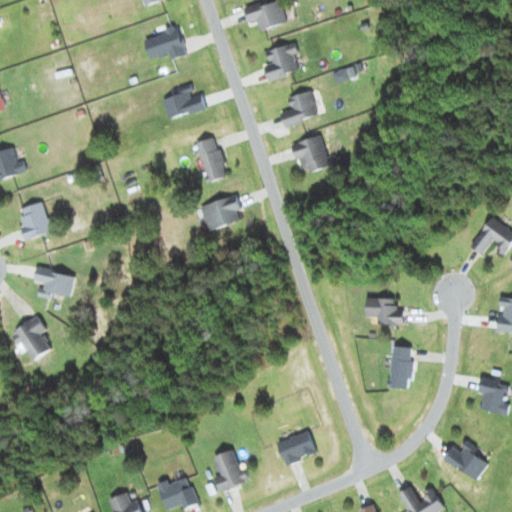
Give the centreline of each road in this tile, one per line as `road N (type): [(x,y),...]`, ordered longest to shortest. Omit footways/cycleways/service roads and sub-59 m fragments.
road 1 (residential): [(367,470),(207,0)]
road 2 (residential): [(265,511),(367,470),(421,432),(443,391),(456,291)]
